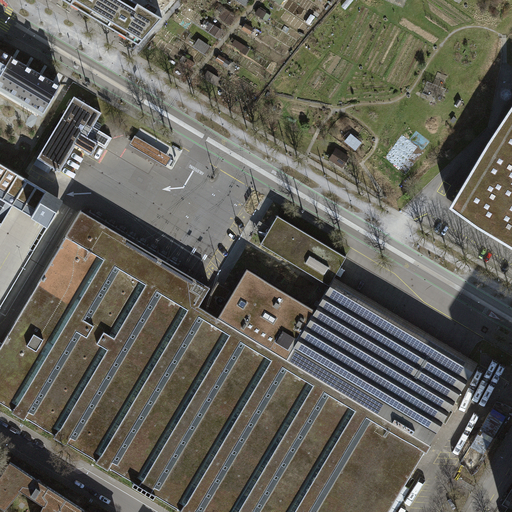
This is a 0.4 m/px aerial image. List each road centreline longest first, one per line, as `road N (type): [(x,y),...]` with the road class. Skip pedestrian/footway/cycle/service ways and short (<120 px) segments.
road 1 (residential): [(0,14),(511,320)]
road 2 (residential): [(0,428),(141,511)]
